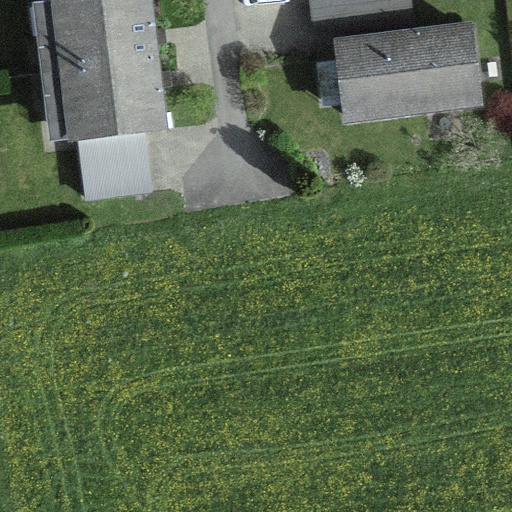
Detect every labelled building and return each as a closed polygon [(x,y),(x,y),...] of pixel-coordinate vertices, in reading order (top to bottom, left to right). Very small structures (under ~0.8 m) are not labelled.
[(46,72),(155,59),(147,0),(60,0),(57,0),(61,33),(41,36),(46,72)] [(371,0),(375,27),(412,22),(409,0),(371,0)] [(469,30),(340,46),(349,118),(478,102),(469,30)] [(155,59),(46,72),(50,109),(70,107),(74,140),(80,139),(140,132),(163,129),(155,59)] [(158,144),(91,152),(95,183),(162,175),(158,144)]
